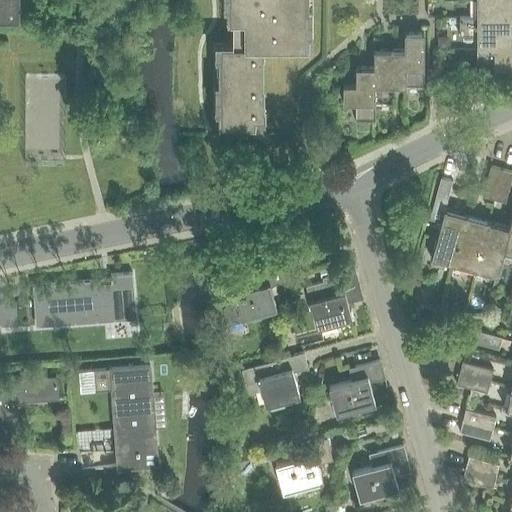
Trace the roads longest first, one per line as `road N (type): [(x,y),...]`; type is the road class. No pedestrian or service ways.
road 1 (unclassified): [(0,257),(353,184)]
road 2 (residential): [(353,184),(442,511)]
road 3 (unclassified): [(353,184),(511,108)]
